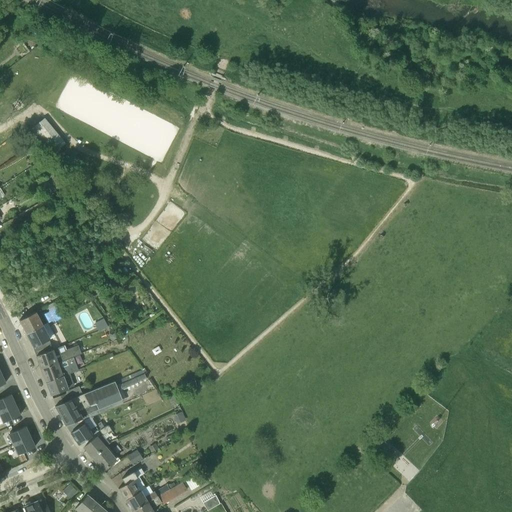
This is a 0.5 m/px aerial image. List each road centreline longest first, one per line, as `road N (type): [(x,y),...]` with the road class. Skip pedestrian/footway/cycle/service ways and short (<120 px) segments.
road 1 (track): [(112,242),(145,225),(165,187),(85,152),(44,113)]
road 2 (tertiary): [(73,456),(0,312)]
road 3 (track): [(0,310),(112,242)]
